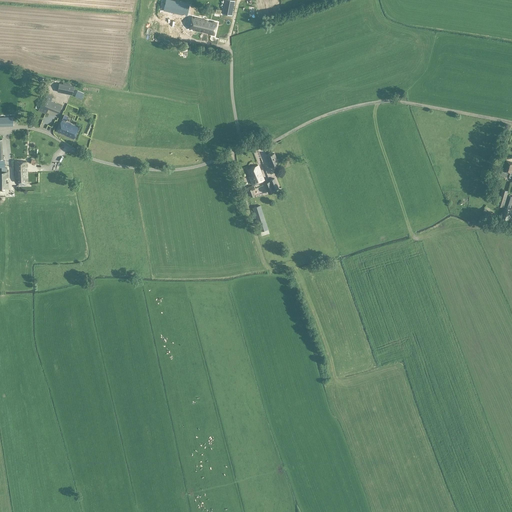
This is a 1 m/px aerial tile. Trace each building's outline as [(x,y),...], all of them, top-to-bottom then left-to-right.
[(167,0),(166,0),(164,10),(173,12),(173,11),(183,13),(186,14),(187,14),(189,5),(167,0)] [(232,16),(235,1),(229,0),(224,0),(222,14),(232,16)] [(214,35),(217,23),(192,17),(190,29),(214,35)] [(72,95),(74,87),(59,83),(58,91),(72,95)] [(59,113),(62,105),(51,101),(53,95),(50,94),(46,92),(43,98),(38,111),(46,114),(48,109),(59,113)] [(0,125),(13,125),(14,125),(13,119),(13,117),(0,117),(0,125)] [(78,128),(65,122),(66,121),(63,120),(63,121),(61,121),(59,126),(57,132),(74,139),(76,133),(78,128)] [(278,164),(274,154),(267,156),(271,167),(278,164)] [(511,178),(511,175),(511,162),(506,160),(503,171),(508,172),(508,173),(507,177),(511,178)] [(28,182),(27,170),(27,161),(16,162),(16,170),(15,170),(15,182),(28,182)] [(250,176),(249,177),(252,185),(264,180),(258,165),(247,170),(250,176)] [(38,182),(69,180),(68,166),(38,167),(38,182)] [(8,172),(2,172),(0,172),(0,188),(9,188),(9,183),(6,183),(6,178),(9,177),(8,172)] [(279,188),(275,178),(269,180),(269,181),(273,190),(274,190),(279,188)] [(273,190),(269,181),(264,183),(269,194),(274,192),(274,190),(273,190)] [(499,201),(505,202),(508,191),(502,189),(499,201)] [(260,232),(268,229),(261,205),(252,208),(260,232)] [(501,219),(506,220),(510,209),(505,207),(501,219)] [(491,217),(493,214),(484,209),(483,212),(491,217)]
